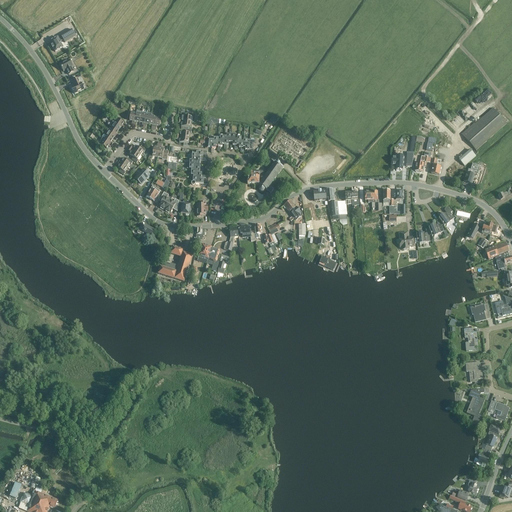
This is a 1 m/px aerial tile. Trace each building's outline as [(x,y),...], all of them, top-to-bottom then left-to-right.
[(55,39),(49,42),(52,46),(51,46),(52,46),(53,48),(52,48),(53,49),(53,48),(55,52),(63,48),(61,43),(64,41),(65,43),(74,38),(71,32),(56,40),(55,39)] [(72,67),(73,67),(69,60),(60,65),(64,72),(66,70),(69,75),(74,72),(72,67)] [(73,87),(71,88),(71,89),(71,90),(72,93),(73,93),(74,95),(83,90),(80,83),(79,84),(77,79),(71,82),(73,87)] [(476,151),(507,124),(493,108),(475,124),(475,123),(462,135),(476,151)] [(193,118),(193,115),(187,114),(187,117),(182,116),(182,119),(178,119),(177,121),(192,123),(192,118),(193,118)] [(276,124),(279,118),(274,115),(270,120),(276,124)] [(156,117),(154,130),(156,130),(157,126),(160,127),(162,116),(161,116),(160,118),(156,117)] [(114,121),(113,122),(123,128),(124,126),(122,125),(124,123),(118,119),(116,122),(114,121)] [(191,128),(192,123),(177,121),(177,123),(182,124),(181,129),(186,130),(191,131),(192,128),(191,128)] [(121,130),(123,128),(113,122),(112,123),(114,125),(112,127),(118,131),(120,129),(121,130)] [(108,129),(107,131),(117,137),(118,135),(116,134),(118,131),(112,127),(110,130),(108,129)] [(191,134),(191,131),(186,130),(185,133),(180,132),(180,135),(176,135),(176,137),(190,139),(190,134),(191,134)] [(107,131),(107,132),(108,133),(106,136),(112,140),(114,138),(116,139),(117,137),(107,131)] [(111,142),(112,140),(106,136),(104,139),(103,138),(102,139),(111,145),(113,143),(111,142)] [(189,144),(190,139),(176,137),(175,139),(179,140),(179,143),(184,143),(183,146),(197,148),(197,147),(190,146),(190,144),(189,144)] [(218,138),(215,138),(214,138),(214,140),(207,140),(207,148),(211,148),(211,153),(214,153),(214,149),(216,149),(216,146),(218,146),(218,138)] [(102,139),(101,140),(102,142),(101,144),(107,148),(108,146),(110,147),(111,145),(102,139)] [(248,140),(247,140),(244,139),(243,147),(245,147),(245,150),(247,150),(247,155),(249,155),(250,151),(253,151),(253,149),(254,145),(255,146),(255,142),(248,142),(248,140)] [(157,158),(160,144),(158,143),(157,148),(154,147),(153,152),(150,151),(149,157),(152,158),(152,157),(157,158)] [(164,149),(162,149),(162,144),(160,144),(157,158),(162,159),(167,161),(169,152),(164,151),(164,149)] [(144,152),(146,150),(141,146),(139,149),(135,146),(134,149),(130,146),(129,148),(140,156),(143,152),(144,152)] [(138,160),(140,156),(129,148),(127,150),(131,152),(129,155),(133,157),(132,160),(137,163),(139,160),(138,160)] [(394,149),(394,151),(394,160),(396,160),(396,169),(402,170),(403,156),(397,156),(397,152),(397,151),(397,149),(394,149)] [(464,166),(476,156),(470,150),(459,160),(464,166)] [(267,156),(273,161),(276,158),(277,156),(271,151),(267,156)] [(417,163),(415,171),(416,171),(416,172),(419,173),(419,172),(422,172),(423,168),(424,168),(425,162),(428,163),(430,163),(431,158),(430,158),(431,153),(425,152),(424,157),(421,156),(420,163),(417,163)] [(131,165),(133,162),(128,158),(126,161),(124,159),(122,161),(120,160),(119,162),(128,168),(130,164),(131,165)] [(125,172),(128,168),(119,162),(118,164),(119,165),(118,168),(120,170),(119,172),(124,175),(126,173),(125,172)] [(248,174),(248,184),(252,185),(253,185),(259,185),(260,186),(259,187),(259,189),(260,191),(261,192),(263,192),(264,191),(265,189),(267,191),(267,190),(271,193),(273,189),(270,186),(283,168),(277,164),(275,162),(274,162),(268,172),(267,171),(258,171),(258,174),(248,174)] [(439,175),(441,167),(433,165),(431,174),(439,175)] [(471,184),(474,176),(473,175),(474,172),(478,173),(480,167),(473,165),(471,170),(469,170),(468,173),(467,173),(464,182),(471,184)] [(143,170),(135,179),(141,185),(149,175),(143,170)] [(154,194),(156,192),(156,191),(155,190),(156,188),(152,186),(151,189),(146,197),(150,199),(153,194),(154,194)] [(154,201),(159,193),(160,191),(156,188),(155,190),(156,191),(156,192),(154,194),(153,194),(150,199),(154,201)] [(326,199),(326,190),(313,191),(314,202),(326,201),(326,199)] [(339,216),(338,203),(338,202),(334,203),(334,197),(335,197),(334,194),(333,194),(333,190),(326,190),(326,199),(328,199),(328,202),(329,202),(330,205),(331,205),(332,217),(339,216)] [(390,191),(383,191),(383,201),(383,203),(389,203),(389,207),(393,207),(394,207),(394,200),(390,200),(390,191)] [(396,200),(394,200),(394,207),(396,207),(396,202),(399,202),(399,201),(402,201),(403,201),(403,191),(402,191),(401,191),(400,191),(399,191),(396,191),(396,200)] [(165,210),(170,201),(167,199),(167,198),(168,195),(164,193),(160,199),(163,201),(159,206),(160,207),(160,208),(163,210),(164,209),(165,210)] [(346,205),(352,205),(351,201),(351,193),(345,193),(345,202),(338,203),(339,216),(340,222),(342,225),(347,225),(348,218),(347,215),(346,205)] [(178,209),(179,201),(175,199),(174,202),(173,202),(170,201),(165,210),(166,210),(166,211),(168,213),(169,212),(170,213),(174,207),(178,209)] [(284,205),(289,213),(290,212),(296,207),(291,200),(284,205)] [(206,215),(206,211),(208,211),(208,209),(207,209),(207,207),(208,207),(208,205),(206,206),(206,203),(200,203),(200,205),(197,205),(197,217),(203,217),(203,215),(206,215)] [(190,215),(191,205),(182,204),(181,213),(186,214),(186,215),(188,215),(189,214),(190,215)] [(296,207),(290,212),(296,220),(301,216),(299,214),(301,212),(296,207)] [(443,225),(444,227),(446,225),(446,226),(450,224),(449,223),(451,222),(450,222),(454,219),(451,213),(452,212),(447,207),(444,210),(447,214),(445,215),(445,214),(443,215),(440,217),(440,218),(439,219),(443,225)] [(471,214),(457,210),(455,217),(470,221),(471,214)] [(442,226),(443,225),(439,219),(436,221),(438,225),(436,226),(436,225),(434,226),(434,225),(430,226),(430,227),(428,228),(429,229),(431,235),(432,237),(434,236),(434,237),(438,236),(437,235),(439,234),(444,232),(442,226)] [(482,231),(482,233),(498,238),(500,232),(497,231),(499,226),(493,225),(493,224),(485,222),(484,225),(482,231)] [(473,239),(479,226),(475,224),(469,236),(473,239)] [(144,233),(151,237),(155,231),(146,226),(143,230),(140,228),(138,232),(142,235),(144,233)] [(255,241),(254,231),(251,232),(250,228),(251,227),(250,226),(249,226),(249,227),(240,228),(241,235),(242,235),(242,238),(250,237),(251,242),(255,241)] [(234,238),(238,237),(237,228),(230,229),(230,232),(229,232),(228,235),(230,236),(231,238),(229,243),(228,242),(226,243),(224,249),(232,251),(234,244),(233,244),(234,238)] [(196,234),(196,238),(198,238),(199,238),(199,240),(202,240),(202,239),(203,239),(203,236),(204,236),(205,229),(198,229),(197,234),(196,234)] [(429,236),(431,235),(429,229),(426,230),(426,234),(424,234),(422,234),(422,233),(418,233),(418,234),(416,234),(417,240),(417,242),(417,244),(419,244),(419,245),(423,244),(423,243),(425,243),(430,242),(429,236)] [(407,233),(400,234),(401,240),(399,240),(400,247),(401,247),(402,250),(404,250),(404,251),(407,251),(407,250),(409,249),(408,246),(413,246),(413,238),(408,239),(407,233)] [(480,242),(478,246),(483,249),(488,242),(484,240),(482,243),(480,242)] [(495,247),(485,250),(487,257),(489,260),(498,256),(498,258),(495,259),(498,270),(501,270),(501,271),(506,271),(504,264),(505,264),(505,265),(511,262),(511,259),(511,257),(510,257),(508,252),(510,252),(509,251),(506,243),(506,242),(495,247)] [(169,251),(171,251),(170,254),(179,257),(177,265),(171,264),(170,265),(162,263),(160,266),(158,274),(184,282),(193,255),(183,252),(184,250),(170,246),(169,251)] [(202,246),(198,257),(208,260),(212,249),(202,246)] [(208,260),(207,264),(213,266),(211,270),(216,272),(219,262),(216,262),(219,251),(212,249),(208,260)] [(333,260),(322,255),(317,266),(334,273),(339,263),(333,260)] [(502,302),(495,303),(498,314),(502,313),(503,316),(511,314),(511,303),(511,300),(505,297),(507,305),(503,306),(502,302)] [(484,305),(471,308),(473,315),(475,323),(486,320),(485,318),(490,317),(487,305),(484,305)] [(472,328),(464,329),(464,333),(465,338),(468,339),(468,342),(465,343),(466,352),(475,351),(475,347),(478,346),(478,343),(477,332),(472,333),(472,328)] [(475,382),(475,386),(478,385),(478,382),(478,379),(482,379),(482,373),(481,373),(481,370),(480,371),(479,366),(480,366),(479,363),(466,364),(466,372),(469,372),(470,383),(475,382)] [(472,422),(479,425),(482,418),(478,416),(485,400),(479,398),(481,393),(484,393),(483,389),(471,390),(469,396),(478,400),(475,407),(473,406),(469,414),(474,416),(472,422)] [(497,415),(496,418),(505,422),(510,408),(504,406),(497,403),(491,401),(488,411),(490,412),(491,410),(494,411),(495,409),(502,412),(500,416),(497,415)] [(493,448),(497,440),(497,439),(496,438),(498,434),(499,435),(501,430),(491,425),(489,431),(490,431),(488,435),(485,444),(486,445),(487,445),(485,449),(482,448),(481,452),(490,455),(492,455),(493,452),(491,451),(492,448),(493,448)] [(489,457),(490,455),(481,452),(480,453),(479,453),(478,457),(479,458),(479,459),(478,461),(477,463),(476,464),(477,465),(481,467),(484,469),(485,466),(486,466),(488,461),(487,460),(488,457),(489,457)] [(29,487),(36,489),(36,488),(37,488),(41,478),(34,476),(29,487)] [(16,483),(10,496),(17,499),(22,485),(16,483)] [(476,485),(472,484),(471,484),(468,485),(469,488),(468,491),(476,494),(478,489),(476,488),(476,487),(476,485)] [(511,490),(504,487),(501,496),(509,498),(511,490)] [(469,493),(460,490),(457,498),(467,501),(470,494),(469,493)] [(39,492),(31,511),(47,511),(50,506),(55,509),(58,500),(39,492)] [(449,499),(460,503),(458,509),(466,511),(470,511),(472,507),(465,505),(466,502),(450,496),(449,499)] [(30,506),(21,503),(19,508),(28,511),(30,506)]
